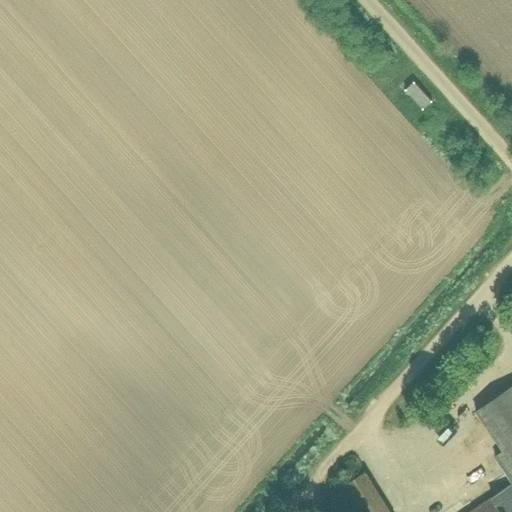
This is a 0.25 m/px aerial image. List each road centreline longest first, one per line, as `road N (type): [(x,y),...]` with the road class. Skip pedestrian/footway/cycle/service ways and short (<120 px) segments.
road 1 (track): [(511,262),(287,511)]
road 2 (residential): [(361,0),(511,167)]
road 3 (track): [(359,431),(377,447),(421,447),(511,361)]
